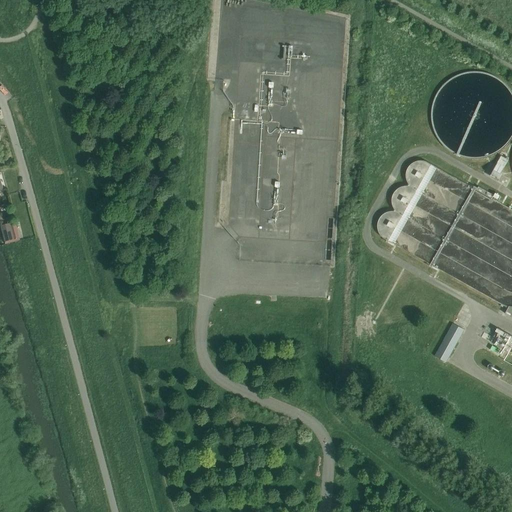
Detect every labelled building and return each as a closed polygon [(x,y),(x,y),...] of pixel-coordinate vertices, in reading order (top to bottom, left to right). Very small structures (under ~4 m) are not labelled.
[(508,160),(506,159),(501,156),(491,175),(498,179),(508,160)] [(10,224),(2,226),(6,241),(14,239),(11,227),(10,224)] [(446,363),(446,362),(464,330),(453,324),(435,357),(446,363)] [(500,335),(494,345),(508,353),(511,345),(511,336),(497,328),(495,332),(500,335)] [(495,366),(490,363),(486,369),(492,372),(495,366)] [(500,369),(497,375),(503,378),(506,372),(500,369)]
